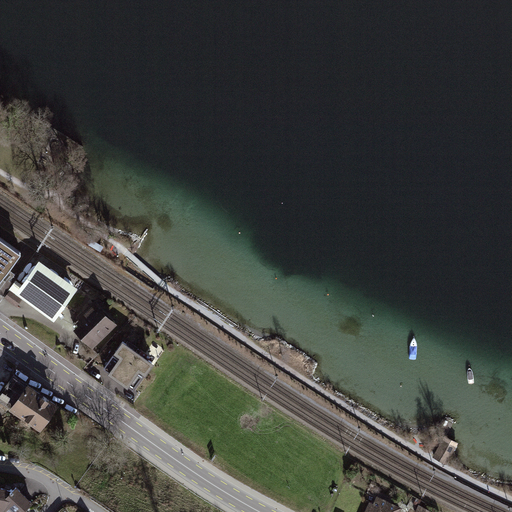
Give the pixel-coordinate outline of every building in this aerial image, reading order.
[(0,278),(20,250),(0,236),(0,278)] [(79,288),(39,260),(22,284),(16,280),(9,289),(55,321),(79,288)] [(23,300),(10,291),(5,298),(18,307),(23,300)] [(118,324),(94,299),(76,317),(81,322),(74,329),(93,348),(118,324)] [(138,352),(124,342),(103,371),(119,381),(138,352)] [(155,364),(138,352),(119,381),(135,393),(155,364)] [(59,406),(15,374),(0,394),(0,402),(40,431),(59,406)] [(454,444),(442,437),(432,455),(444,462),(454,444)] [(4,494),(10,488),(0,484),(0,511),(3,511),(9,497),(4,494)] [(9,497),(3,511),(2,511),(22,511),(34,502),(15,484),(10,488),(4,494),(9,497)] [(370,502),(365,511),(395,511),(399,505),(378,496),(375,504),(370,502)]
